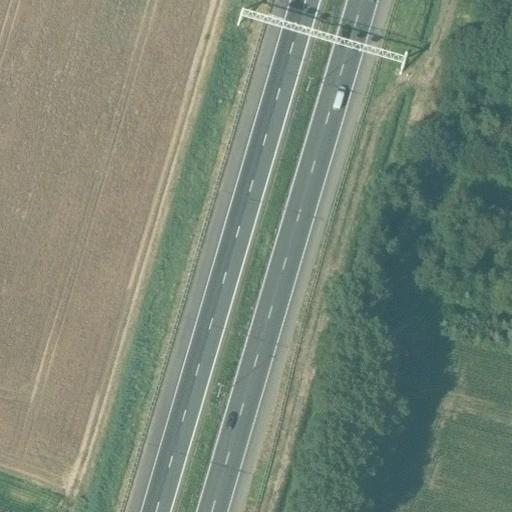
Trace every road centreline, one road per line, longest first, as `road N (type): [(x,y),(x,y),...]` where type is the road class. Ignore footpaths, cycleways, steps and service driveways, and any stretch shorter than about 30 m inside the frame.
road 1 (motorway): [(305,0),(149,511)]
road 2 (motorway): [(217,511),(368,0)]
